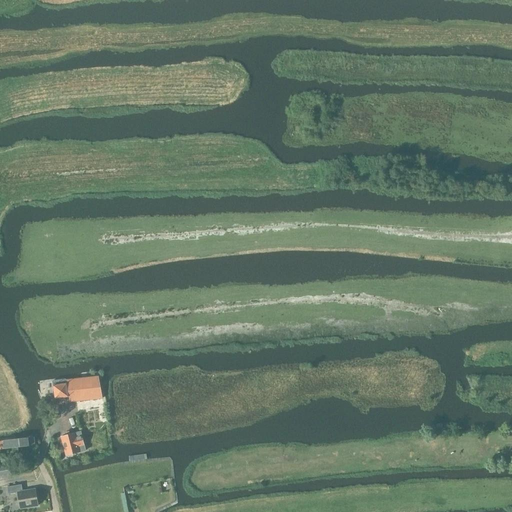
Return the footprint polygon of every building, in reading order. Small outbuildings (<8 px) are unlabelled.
[(98,377),(66,380),(70,402),(103,399),(98,377)] [(68,397),(65,380),(53,382),(55,399),(68,397)] [(66,435),(61,437),(66,456),(80,453),(78,447),(84,445),(82,436),(81,432),(75,433),(70,434),(66,435)] [(34,441),(0,444),(0,453),(35,449),(34,441)] [(0,479),(11,477),(9,467),(0,468),(0,479)] [(8,494),(18,493),(21,509),(38,506),(35,489),(23,491),(22,485),(7,487),(8,494)]
